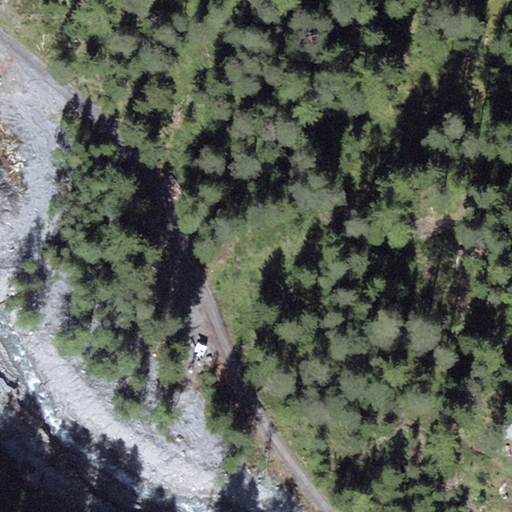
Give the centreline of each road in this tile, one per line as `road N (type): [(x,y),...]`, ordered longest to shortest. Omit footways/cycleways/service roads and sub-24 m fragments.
road 1 (track): [(0,8),(139,140),(228,357),(329,511)]
road 2 (track): [(0,36),(31,171),(9,251),(0,252)]
